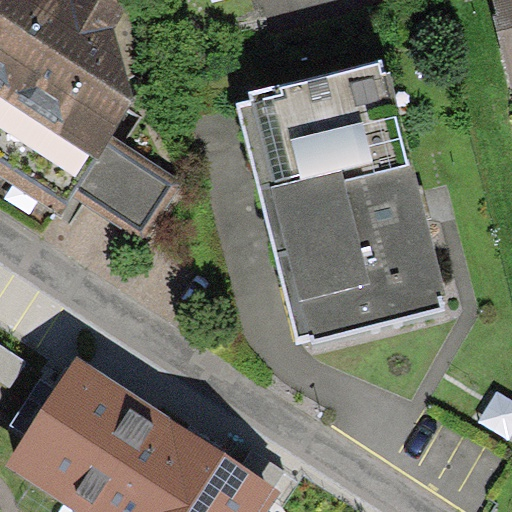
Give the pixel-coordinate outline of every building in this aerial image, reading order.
[(0,0),(0,176),(61,218),(76,196),(115,138),(136,110),(116,39),(126,19),(121,0),(0,0)] [(511,0),(492,0),(511,74),(511,0)] [(420,205),(385,73),(235,113),(300,355),(450,315),(420,205)] [(185,184),(115,138),(76,196),(146,242),(185,184)] [(83,355),(8,468),(75,511),(277,511),(290,492),(215,443),(83,355)]
